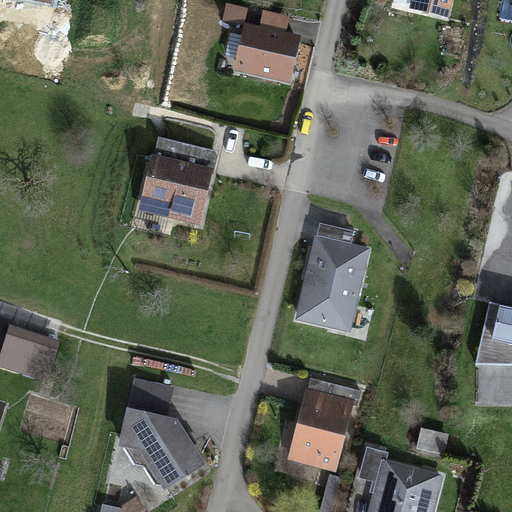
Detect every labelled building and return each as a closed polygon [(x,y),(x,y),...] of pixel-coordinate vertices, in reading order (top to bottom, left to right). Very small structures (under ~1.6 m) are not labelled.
[(456,0),(417,0),(415,8),(453,16),(456,0)] [(263,24),(250,21),(238,69),(298,85),(310,37),(286,31),(290,18),(266,12),(263,24)] [(225,151),(163,136),(144,210),(207,225),(225,151)] [(357,229),(323,220),(299,313),(353,326),(373,247),(354,242),(357,229)] [(511,303),(506,302),(496,338),(511,342),(511,303)] [(71,344),(0,319),(0,365),(57,385),(71,344)] [(169,415),(174,385),(141,379),(131,442),(147,445),(175,488),(213,464),(182,417),(169,415)] [(356,398),(309,386),(290,459),(338,471),(356,398)] [(0,438),(12,403),(0,398),(0,438)] [(434,511),(446,473),(387,456),(369,511),(434,511)]
